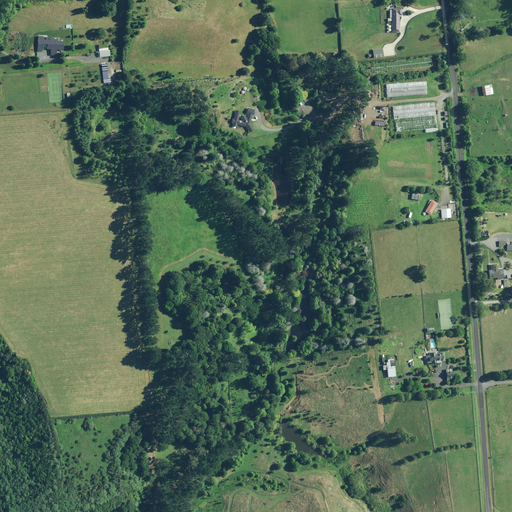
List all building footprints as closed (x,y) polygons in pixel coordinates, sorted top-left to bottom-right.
[(393,32),(399,32),(399,16),(402,16),(401,8),(391,8),(391,23),(391,32),(393,32)] [(47,37),(47,36),(38,35),(38,37),(37,37),(36,51),(41,51),(41,49),(50,49),(50,55),(56,55),(56,50),(63,50),(63,41),(56,41),(56,39),(50,39),(50,37),(47,37)] [(109,48),(107,48),(106,45),(104,45),(104,48),(98,49),(99,57),(108,56),(108,51),(109,51),(109,48)] [(383,57),(382,49),(372,50),(373,58),(383,57)] [(430,60),(372,66),(373,75),(431,68),(430,60)] [(386,88),(387,100),(426,97),(425,85),(386,88)] [(491,85),(481,86),(483,96),(493,94),(491,85)] [(393,122),(396,121),(397,135),(437,132),(435,105),(392,108),(393,122)] [(249,123),(252,115),(253,116),(254,110),(253,110),(248,108),(245,115),(247,115),(246,118),(245,115),(239,118),(241,121),(238,120),(240,111),(235,111),(233,119),(232,119),(231,123),(232,124),(231,128),(236,129),(237,125),(245,127),(248,133),(253,130),(249,123)] [(437,203),(431,200),(424,212),(430,215),(437,203)] [(447,204),(448,209),(440,209),(441,218),(450,218),(450,219),(457,219),(456,204),(447,204)] [(497,269),(497,264),(490,265),(491,270),(488,270),(489,279),(497,278),(497,279),(503,279),(502,269),(497,269)] [(444,362),(443,353),(437,353),(437,354),(435,354),(435,353),(429,353),(430,356),(426,356),(426,363),(433,363),(435,363),(435,362),(444,362)] [(395,376),(393,359),(387,360),(387,362),(386,363),(386,365),(382,366),(383,370),(387,370),(387,377),(395,376)]
